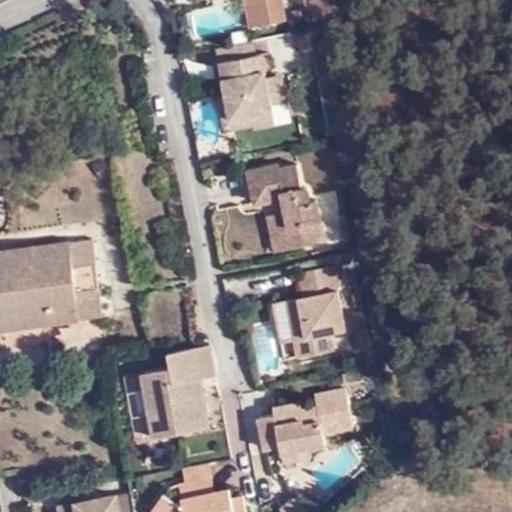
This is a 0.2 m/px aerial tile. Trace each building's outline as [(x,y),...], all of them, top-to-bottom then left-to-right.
[(253,0),(245,0),(252,29),(258,29),(253,0)] [(253,0),(258,29),(288,23),(283,0),(253,0)] [(265,57),(225,64),(228,83),(231,99),(237,129),(257,126),(256,117),(276,114),(276,108),(290,105),(285,80),(269,83),(265,57)] [(228,83),(225,64),(219,66),(221,84),(228,83)] [(237,129),(231,99),(224,100),(229,131),(237,129)] [(279,128),(276,114),(256,117),(257,126),(257,131),(279,128)] [(293,239),(295,252),(330,245),(322,204),(316,205),(314,193),(306,191),(301,168),(283,171),(282,167),(252,173),(258,206),(275,203),(275,197),(281,196),(286,195),(289,209),(283,210),(281,216),(285,237),(293,239)] [(279,255),(295,252),(293,239),(285,237),(281,216),(272,218),(279,255)] [(0,329),(104,316),(93,240),(0,252),(0,329)] [(311,340),(315,358),(339,354),(336,335),(350,332),(338,269),(309,274),(311,292),(324,290),(325,298),(305,302),(292,304),(299,342),(311,340)] [(311,292),(309,274),(301,276),(305,302),(325,298),(324,290),(311,292)] [(284,345),(299,342),(292,304),(278,306),(284,345)] [(303,361),(315,358),(311,340),(299,342),(303,361)] [(205,382),(221,378),(214,347),(173,356),(176,370),(147,376),(161,440),(215,429),(205,382)] [(287,455),(315,450),(331,447),(330,435),(358,431),(352,391),(320,397),(322,409),(306,412),(279,417),(265,420),(270,452),(286,449),(287,455)] [(279,417),(306,412),(305,405),(278,409),(279,417)] [(316,460),(315,450),(287,455),(288,465),(316,460)] [(215,479),(213,468),(186,473),(189,484),(215,479)] [(212,494),(217,494),(215,479),(189,484),(185,485),(188,504),(181,504),(170,495),(157,511),(250,511),(248,497),(236,499),(213,503),(212,494)] [(235,491),(217,494),(212,494),(213,503),(236,499),(235,491)] [(64,511),(124,511),(122,498),(64,509),(64,511)]
